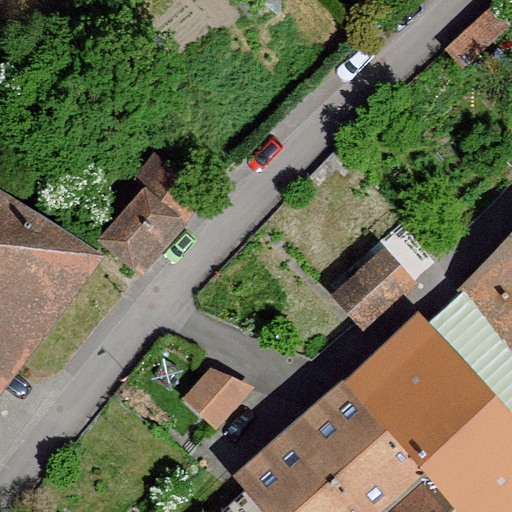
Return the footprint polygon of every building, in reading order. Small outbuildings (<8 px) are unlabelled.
[(180,223),(146,194),(106,242),(140,270),(180,223)] [(0,198),(0,381),(94,257),(0,198)] [(511,245),(467,290),(511,345),(511,245)] [(409,284),(384,256),(339,297),(364,324),(409,284)] [(511,511),(511,439),(417,322),(347,388),(239,478),(251,495),(232,511),(511,511)] [(189,391),(223,417),(252,380),(218,354),(189,391)]
